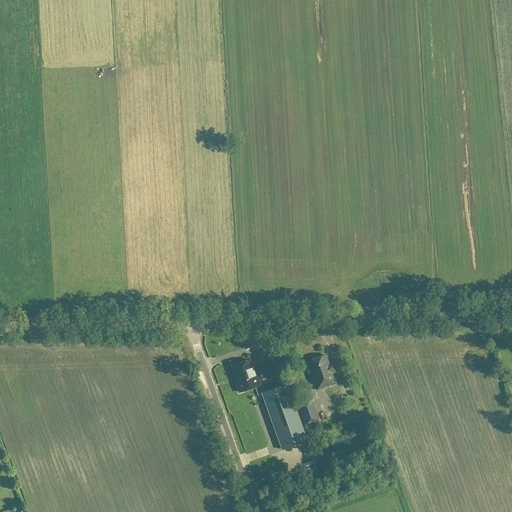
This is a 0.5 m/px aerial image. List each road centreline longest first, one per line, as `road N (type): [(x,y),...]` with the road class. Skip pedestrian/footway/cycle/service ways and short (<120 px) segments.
road 1 (unclassified): [(187,323),(511,306)]
road 2 (unclassified): [(187,323),(254,511)]
road 3 (unclassified): [(0,328),(187,323)]
